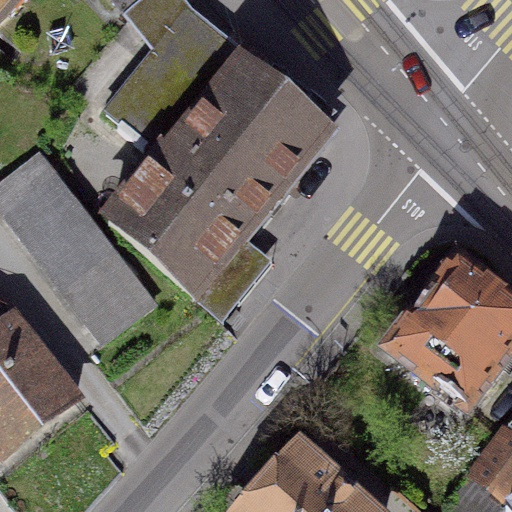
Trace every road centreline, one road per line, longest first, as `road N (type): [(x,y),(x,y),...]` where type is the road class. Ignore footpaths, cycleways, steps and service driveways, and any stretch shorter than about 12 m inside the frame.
road 1 (residential): [(444,127),(419,170),(140,511)]
road 2 (tertiary): [(329,0),(444,127)]
